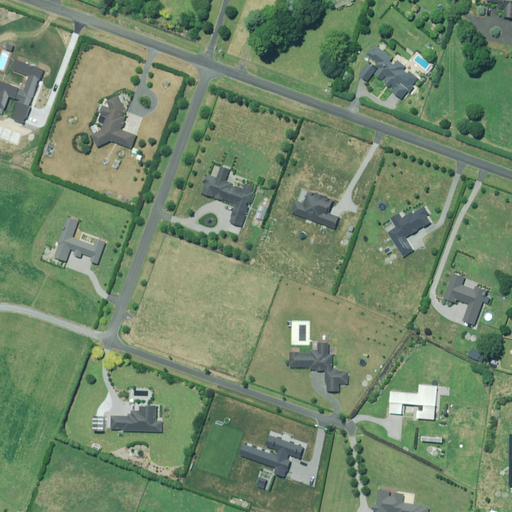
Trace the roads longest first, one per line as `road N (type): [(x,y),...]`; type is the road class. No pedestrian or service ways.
road 1 (residential): [(210,64),(113,337),(117,348),(347,425)]
road 2 (residential): [(511,175),(210,64)]
road 3 (residential): [(210,64),(30,0)]
